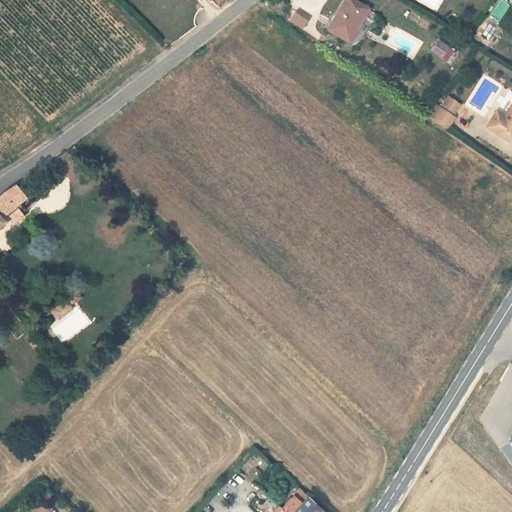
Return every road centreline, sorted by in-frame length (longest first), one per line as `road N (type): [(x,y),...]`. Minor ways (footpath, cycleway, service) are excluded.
road 1 (unclassified): [(0,183),(246,0)]
road 2 (secondary): [(383,511),(511,309)]
